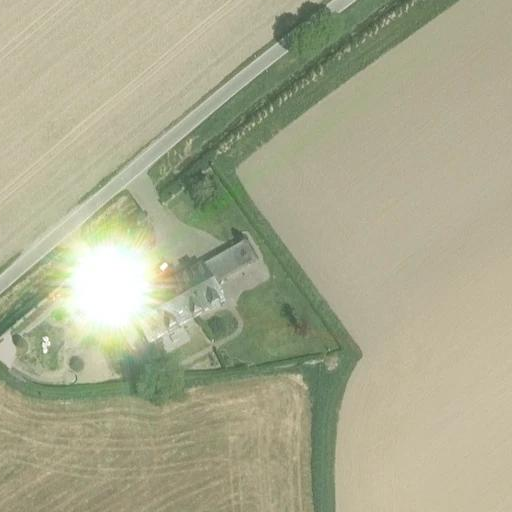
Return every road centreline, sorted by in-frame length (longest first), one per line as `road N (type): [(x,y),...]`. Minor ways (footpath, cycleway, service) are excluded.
road 1 (tertiary): [(0,278),(345,0)]
road 2 (unknown): [(60,229),(153,382)]
